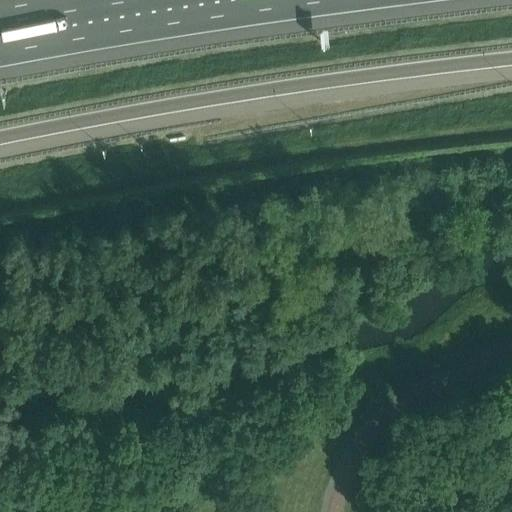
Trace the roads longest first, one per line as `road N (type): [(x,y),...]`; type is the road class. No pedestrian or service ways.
road 1 (motorway): [(0,140),(307,84),(511,58)]
road 2 (motorway): [(0,20),(121,0)]
